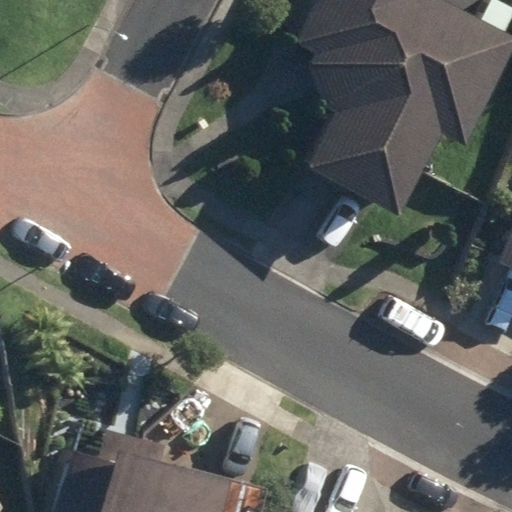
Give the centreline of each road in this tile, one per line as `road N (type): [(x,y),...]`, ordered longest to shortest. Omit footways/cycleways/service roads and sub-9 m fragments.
road 1 (residential): [(55,212),(459,442),(511,461)]
road 2 (residential): [(174,0),(55,212)]
